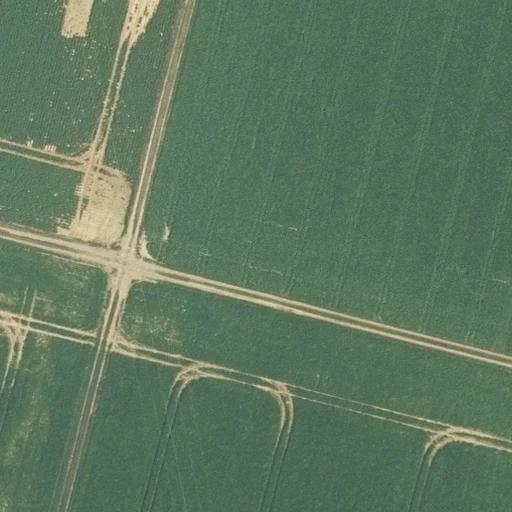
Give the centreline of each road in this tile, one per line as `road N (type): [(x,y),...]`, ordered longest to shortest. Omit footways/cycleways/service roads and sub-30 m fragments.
road 1 (track): [(58,511),(120,268),(511,365)]
road 2 (track): [(187,0),(120,268),(0,237)]
